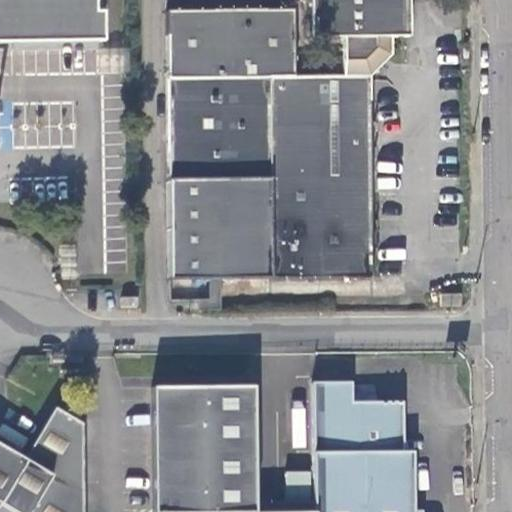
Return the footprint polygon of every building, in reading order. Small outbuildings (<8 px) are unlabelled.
[(0,0),(0,44),(96,44),(96,15),(89,14),(88,0),(0,0)] [(242,77),(245,279),(269,279),(372,277),(370,78),(392,56),(392,40),(409,39),(408,0),(305,0),(309,2),(309,11),(309,39),(313,39),(341,40),(341,76),(313,76),(242,77)] [(245,279),(242,77),(313,76),(313,39),(309,39),(309,11),(168,13),(167,78),(167,181),(164,280),(245,279)] [(439,294),(439,305),(459,305),(459,294),(439,294)] [(402,403),(377,403),(351,403),(351,395),(352,384),(313,383),(312,511),(253,511),(253,387),(153,387),(152,511),(412,511),(413,510),(413,451),(402,451),(402,403)] [(23,460),(0,498),(0,511),(80,511),(80,423),(52,407),(22,459),(23,460)] [(0,498),(23,460),(22,459),(0,445),(0,498)]
